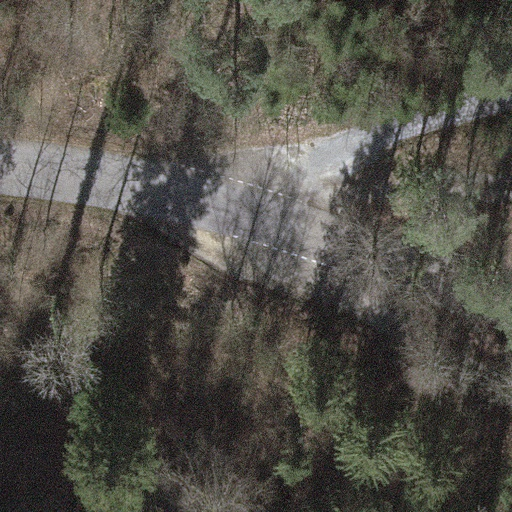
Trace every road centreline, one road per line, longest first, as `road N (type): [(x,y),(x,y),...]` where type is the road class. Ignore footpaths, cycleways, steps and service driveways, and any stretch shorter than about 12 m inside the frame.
road 1 (tertiary): [(0,182),(65,187),(303,252),(511,327)]
road 2 (track): [(511,101),(326,153),(170,216)]
road 3 (track): [(511,209),(377,195),(170,216)]
road 4 (track): [(303,252),(511,402)]
